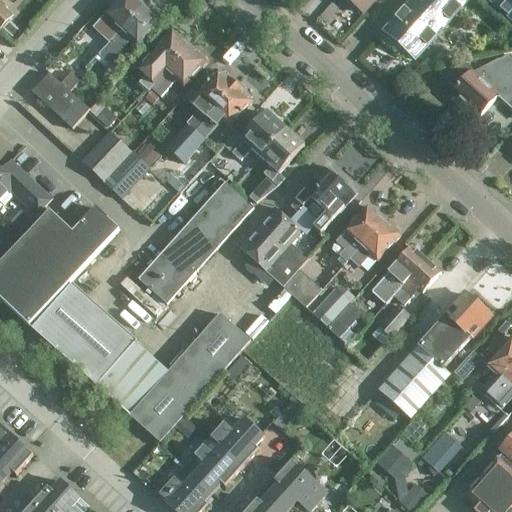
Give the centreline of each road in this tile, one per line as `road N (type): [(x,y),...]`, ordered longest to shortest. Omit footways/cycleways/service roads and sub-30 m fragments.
road 1 (residential): [(511,237),(243,0)]
road 2 (residential): [(0,93),(82,0)]
